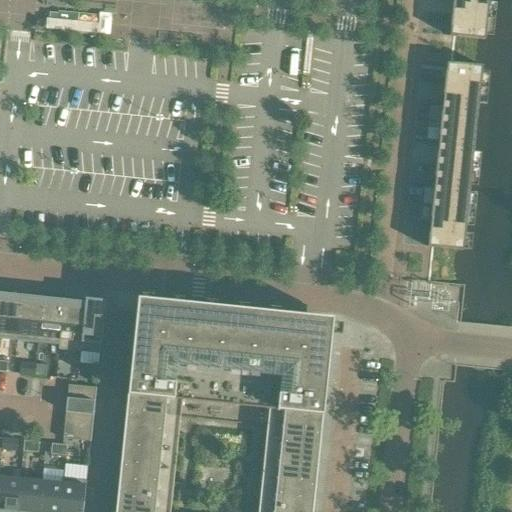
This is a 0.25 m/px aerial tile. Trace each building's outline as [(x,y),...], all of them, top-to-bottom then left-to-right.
[(450,0),(449,16),(484,20),(486,0),(450,0)] [(449,16),(447,36),(482,41),(484,20),(449,16)] [(444,64),(442,84),(477,88),(479,68),(444,64)] [(442,84),(440,104),(475,108),(477,88),(442,84)] [(440,104),(438,124),(473,128),(475,108),(440,104)] [(438,124),(436,144),(471,149),(473,128),(438,124)] [(436,144),(434,165),(469,169),(471,149),(436,144)] [(434,165),(431,185),(467,189),(469,169),(434,165)] [(431,185),(429,204),(465,208),(467,189),(431,185)] [(429,204),(427,225),(463,229),(465,208),(429,204)] [(427,225),(425,245),(460,250),(463,229),(427,225)] [(0,338),(16,341),(21,298),(0,295),(0,338)] [(42,300),(21,298),(16,341),(38,343),(42,300)] [(84,305),(79,352),(100,354),(105,301),(85,299),(84,305)] [(64,303),(42,300),(38,343),(58,345),(58,350),(59,350),(64,303)] [(79,352),(84,305),(64,303),(59,350),(79,352)] [(268,409),(266,433),(264,443),(272,444),(271,460),(263,459),(263,461),(271,461),(269,477),(261,477),(261,478),(269,479),(267,494),(259,494),(259,495),(267,496),(265,511),(258,511),(257,511),(258,511),(312,511),(314,499),(316,481),(317,464),(319,447),(321,433),(327,373),(328,360),(324,360),(327,330),(251,326),(251,332),(224,329),(224,325),(139,310),(136,342),(132,342),(123,433),(114,511),(161,511),(163,502),(171,503),(171,502),(163,501),(164,485),(172,486),(173,485),(165,484),(166,468),(174,469),(174,468),(166,467),(168,451),(176,452),(176,450),(168,450),(170,434),(178,435),(178,433),(178,432),(181,400),(268,409)] [(34,376),(35,365),(20,363),(19,374),(34,376)] [(67,401),(94,404),(96,388),(68,385),(67,401)] [(66,413),(93,416),(94,404),(67,401),(66,413)] [(93,416),(66,413),(64,425),(92,428),(93,416)] [(91,442),(91,433),(92,428),(64,425),(63,439),(91,442)] [(17,440),(2,439),(1,449),(16,451),(17,440)] [(38,453),(39,443),(23,441),(22,452),(38,453)] [(65,456),(66,445),(51,444),(50,455),(65,456)] [(0,511),(16,511),(20,478),(0,476),(0,511)] [(38,511),(42,481),(20,478),(16,511),(38,511)] [(38,511),(60,511),(64,478),(62,478),(62,483),(42,481),(38,511)] [(82,511),(86,480),(64,478),(60,511),(82,511)]
